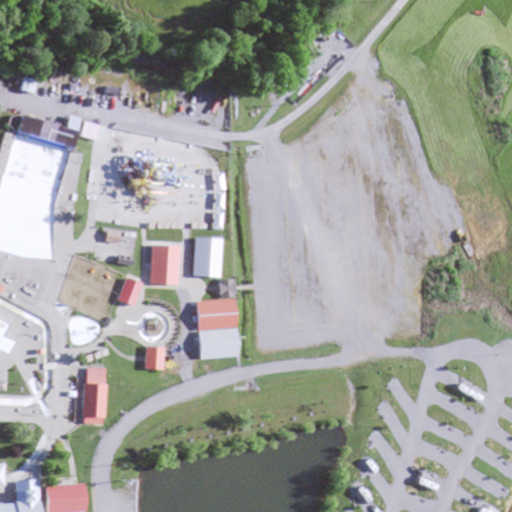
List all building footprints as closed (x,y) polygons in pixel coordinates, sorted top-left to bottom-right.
[(17,113),(11,130),(67,147),(73,130),(17,113)] [(111,159),(150,160),(148,189),(109,187),(111,159)] [(110,198),(148,200),(147,228),(109,226),(110,198)] [(144,244),(140,282),(170,285),(174,247),(144,244)] [(122,276),(113,298),(126,304),(136,283),(122,276)] [(229,277),(215,279),(216,297),(230,296),(229,277)] [(192,301),(193,328),(232,326),(231,297),(192,301)] [(193,328),(195,357),(234,355),(232,326),(193,328)] [(142,345),(140,360),(140,367),(159,368),(160,346),(142,345)] [(101,368),(83,367),(82,381),(79,381),(78,413),(81,414),(80,423),(99,425),(99,416),(102,416),(104,383),(100,383),(101,368)] [(42,486),(43,511),(81,511),(80,483),(42,486)] [(0,511),(35,511),(34,496),(11,497),(12,502),(0,502),(0,511)]
